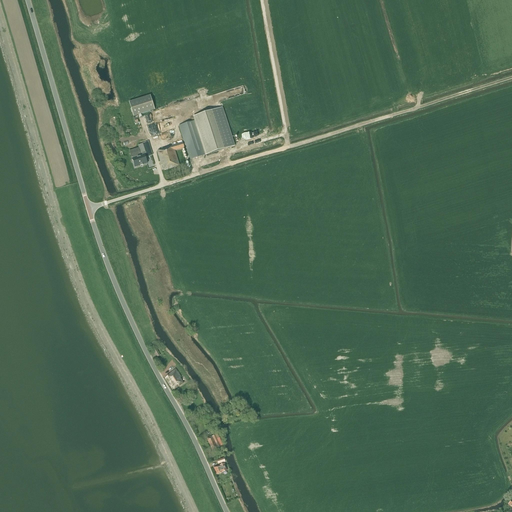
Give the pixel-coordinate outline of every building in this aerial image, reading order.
[(236,87),(237,92),(234,93),(235,94),(245,92),(244,85),(236,87)] [(134,117),(155,110),(150,96),(129,103),(134,117)] [(235,146),(222,107),(193,117),(195,121),(179,126),(190,160),(235,146)] [(150,167),(155,166),(152,156),(153,156),(149,142),(138,145),(139,148),(129,151),(131,158),(141,155),(141,154),(143,154),(145,153),(146,155),(147,158),(150,167)] [(162,150),(157,151),(161,165),(162,165),(164,170),(179,166),(175,151),(184,148),(183,142),(161,149),(162,150)] [(146,155),(145,153),(143,154),(143,155),(132,159),(135,167),(147,164),(145,155),(146,155)] [(181,377),(176,369),(165,378),(170,386),(171,385),(174,389),(183,383),(180,378),(181,377)] [(218,441),(215,435),(207,439),(209,444),(218,441)] [(209,444),(212,450),(220,446),(218,441),(209,444)] [(217,475),(225,471),(227,471),(224,464),(214,468),(217,475)]
